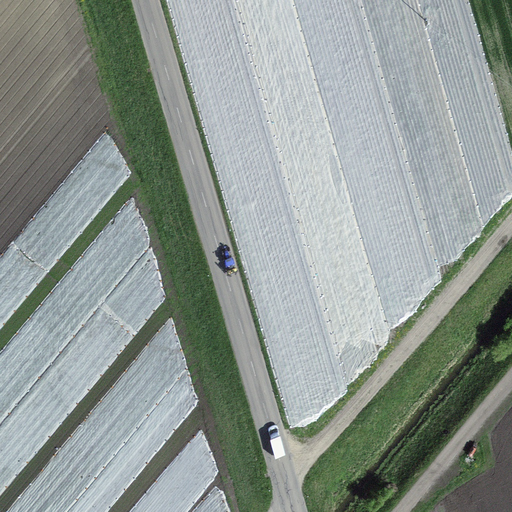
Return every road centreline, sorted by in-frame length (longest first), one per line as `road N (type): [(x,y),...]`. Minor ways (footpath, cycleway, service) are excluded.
road 1 (tertiary): [(149,0),(296,511)]
road 2 (track): [(511,224),(280,511)]
road 3 (track): [(404,511),(511,382)]
